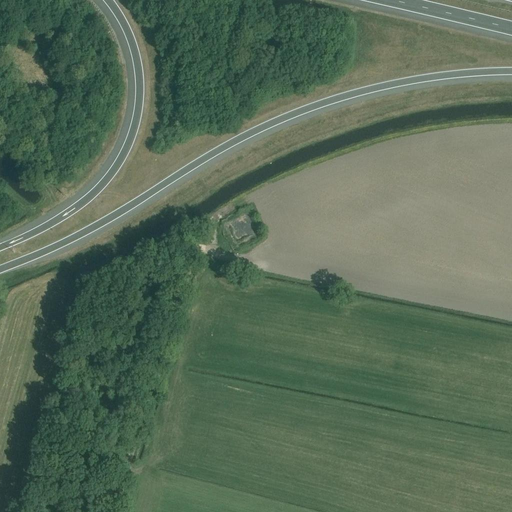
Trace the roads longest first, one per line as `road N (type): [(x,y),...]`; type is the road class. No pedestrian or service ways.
road 1 (motorway): [(0,269),(100,223),(243,136),(312,107),(428,77),(511,72)]
road 2 (motorway): [(107,0),(138,69),(125,151),(86,199),(0,247)]
road 3 (track): [(114,511),(185,264),(202,252)]
road 4 (motorway): [(390,0),(511,28)]
